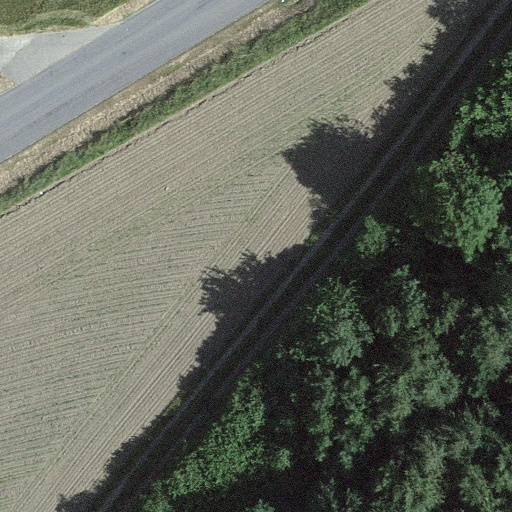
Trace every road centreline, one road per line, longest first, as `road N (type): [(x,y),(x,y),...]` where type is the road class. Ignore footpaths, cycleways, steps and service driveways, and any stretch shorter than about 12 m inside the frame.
road 1 (tertiary): [(0,137),(227,0)]
road 2 (track): [(0,46),(150,47)]
